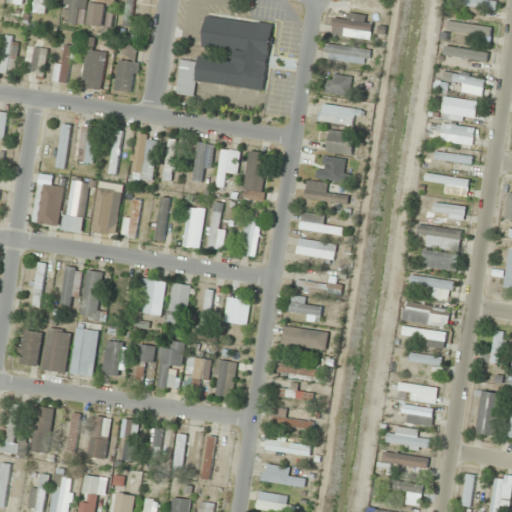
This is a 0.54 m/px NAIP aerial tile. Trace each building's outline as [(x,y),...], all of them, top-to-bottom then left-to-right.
[(24,10),(24,0),(7,0),(7,9),(24,10)] [(46,5),(55,5),(55,0),(35,0),(35,12),(46,14),(46,5)] [(84,23),(85,0),(64,0),(62,21),(84,23)] [(92,0),(89,24),(103,26),(106,5),(116,6),(116,0),(92,0)] [(135,0),(126,0),(123,25),(132,27),(135,0)] [(372,15),(343,15),(343,16),(334,16),(334,36),(372,36),(372,15)] [(264,90),(272,24),(206,16),(203,46),(235,50),(234,60),(199,56),(198,62),(181,60),(176,94),(194,96),(196,82),(264,90)] [(493,37),(494,27),(461,24),(460,34),(493,37)] [(20,38),(6,36),(0,73),(15,75),(20,38)] [(96,38),(87,37),(82,87),(102,89),(107,51),(95,49),(96,38)] [(71,63),(77,64),(80,46),(62,43),(56,81),(67,83),(71,63)] [(325,58),(368,65),(371,50),(328,43),(325,58)] [(31,71),(45,74),(49,48),(34,46),(31,71)] [(135,93),(140,49),(122,47),(116,91),(135,93)] [(453,84),(484,89),(486,78),(455,72),(453,84)] [(327,93),(351,96),(353,76),(329,74),(327,93)] [(442,119),(475,122),(478,101),(444,97),(442,119)] [(0,138),(5,139),(9,113),(0,111),(0,138)] [(473,145),(475,128),(429,122),(427,139),(473,145)] [(72,125),(62,124),(57,168),(66,169),(72,125)] [(77,161),(94,163),(99,128),(83,126),(77,161)] [(108,172),(116,174),(125,133),(116,131),(108,172)] [(327,153),(354,153),(354,132),(327,132),(327,153)] [(157,136),(136,134),(131,178),(153,180),(157,136)] [(179,139),(165,139),(165,181),(179,181),(179,139)] [(201,182),(205,169),(209,170),(215,145),(201,142),(192,180),(201,182)] [(217,187),(225,187),(226,173),(238,174),(240,151),(221,149),(217,187)] [(250,151),(242,197),(262,200),(269,154),(250,151)] [(473,155),(436,153),(435,160),(473,163),(473,155)] [(468,197),(470,179),(427,173),(426,181),(446,184),(445,194),(468,197)] [(62,230),(81,234),(91,181),(73,177),(62,230)] [(349,196),(327,193),(329,183),(308,180),(305,197),(348,204),(349,196)] [(93,233),(117,236),(123,185),(98,182),(93,233)] [(63,188),(45,184),(42,194),(39,193),(32,220),(53,226),(63,188)] [(141,201),(131,199),(123,236),(135,239),(138,229),(143,230),(147,212),(140,210),(141,201)] [(224,204),(216,202),(207,248),(215,250),(224,204)] [(434,216),(465,220),(467,207),(435,202),(434,216)] [(205,209),(189,207),(183,245),(200,247),(205,209)] [(324,225),(326,216),(302,213),(300,230),(343,236),(344,228),(324,225)] [(261,222),(247,219),(242,254),(256,256),(261,222)] [(462,230),(420,225),(419,234),(428,235),(427,246),(460,250),(462,230)] [(334,261),(337,246),(300,238),(297,253),(334,261)] [(458,271),(459,254),(424,251),(422,267),(458,271)] [(48,264),(40,262),(32,306),(40,307),(48,264)] [(71,298),(80,298),(82,269),(64,268),(62,306),(71,307),(71,298)] [(100,319),(104,272),(87,271),(83,317),(100,319)] [(456,281),(412,275),(411,284),(432,287),(431,297),(454,300),(456,281)] [(295,288),(342,295),(343,286),(297,278),(295,288)] [(165,282),(150,280),(146,310),(162,312),(165,282)] [(193,286),(174,282),(165,327),(184,331),(193,286)] [(214,290),(206,289),(202,327),(210,328),(214,290)] [(287,311),(317,323),(324,306),(294,294),(287,311)] [(232,322),(245,325),(249,301),(236,298),(232,322)] [(451,308),(405,302),(403,320),(448,327),(451,308)] [(329,331),(284,327),(282,345),(327,349),(329,331)] [(447,331),(404,327),(403,335),(425,338),(424,346),(445,348),(447,331)] [(93,376),(99,331),(77,328),(71,373),(93,376)] [(72,332),(49,329),(42,369),(65,373),(72,332)] [(40,365),(41,332),(22,331),(20,364),(40,365)] [(491,364),(500,366),(504,332),(495,331),(491,364)] [(102,373),(119,375),(123,342),(106,340),(102,373)] [(185,343),(173,341),(172,350),(162,348),(157,386),(175,389),(177,368),(182,368),(185,343)] [(146,362),(153,364),(157,347),(141,344),(132,380),(141,383),(146,362)] [(442,366),(443,357),(411,353),(410,362),(442,366)] [(205,360),(189,357),(183,390),(199,393),(205,360)] [(233,396),(237,362),(217,359),(212,394),(233,396)] [(320,378),(322,366),(280,359),(278,372),(320,378)] [(301,391),(302,384),(277,380),(274,395),(312,402),(314,393),(301,391)] [(411,392),(409,401),(437,405),(439,388),(400,382),(399,390),(411,392)] [(502,394),(483,391),(475,432),(494,436),(502,394)] [(31,451),(46,454),(55,410),(39,407),(31,451)] [(313,429),(313,420),(286,420),(286,409),(275,409),(275,429),(313,429)] [(82,414),(74,412),(66,450),(74,452),(82,414)] [(434,417),(408,414),(407,423),(433,426),(434,417)] [(19,453),(19,416),(6,416),(6,453),(19,453)] [(112,419),(95,416),(88,456),(105,459),(112,419)] [(138,422),(126,419),(116,459),(129,462),(138,422)] [(164,429),(157,427),(151,455),(158,456),(164,429)] [(397,433),(389,432),(387,444),(429,451),(431,439),(421,438),(422,431),(398,427),(397,433)] [(188,431),(180,429),(174,459),(182,461),(188,431)] [(310,455),(312,445),(267,439),(266,450),(310,455)] [(383,463),(427,467),(428,457),(384,453),(383,463)] [(306,478),(290,476),(291,468),(264,464),(262,481),(305,487),(306,478)] [(66,511),(71,472),(55,470),(51,511),(66,511)] [(39,486),(32,485),(28,510),(41,511),(43,511),(50,476),(41,474),(39,486)] [(475,475),(465,474),(463,506),(472,507),(475,475)] [(79,511),(95,511),(100,477),(85,475),(79,511)] [(510,505),(511,485),(511,479),(494,478),(490,511),(498,511),(499,503),(510,505)] [(407,504),(421,506),(424,485),(392,480),(391,489),(409,492),(407,504)] [(280,502),(282,498),(262,490),(257,505),(276,511),(295,511),(297,508),(280,502)] [(110,511),(123,511),(128,496),(116,492),(110,511)] [(142,511),(153,511),(156,498),(144,496),(142,511)] [(189,511),(192,499),(173,497),(171,511),(189,511)] [(198,511),(214,511),(215,503),(200,501),(198,511)]
